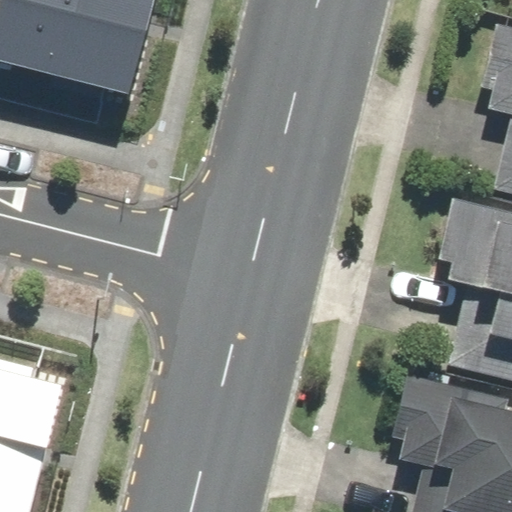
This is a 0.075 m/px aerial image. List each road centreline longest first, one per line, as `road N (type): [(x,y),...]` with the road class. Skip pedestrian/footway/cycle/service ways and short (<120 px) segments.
road 1 (tertiary): [(260,267),(326,0)]
road 2 (residential): [(0,195),(260,267)]
road 3 (tertiary): [(200,511),(260,267)]
